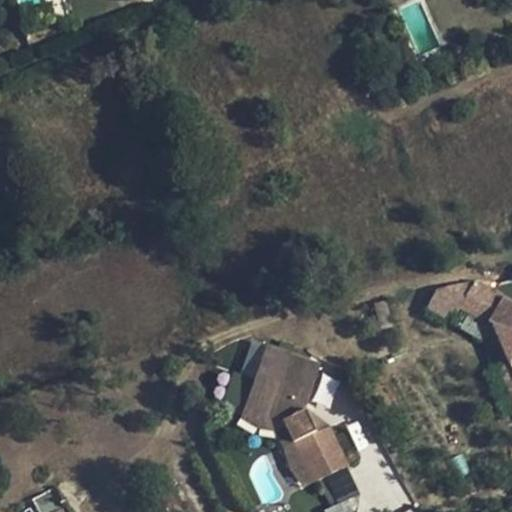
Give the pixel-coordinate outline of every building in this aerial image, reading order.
[(391,95),(387,86),(376,90),(379,100),(391,95)] [(511,280),(498,286),(494,293),(475,283),(473,286),(469,284),(440,294),(431,310),(452,322),(460,309),(488,325),(495,329),(504,349),(511,368),(511,280)] [(460,309),(452,322),(480,338),(488,325),(460,309)] [(488,325),(480,338),(499,349),(499,350),(504,349),(495,329),(488,325)] [(240,377),(252,380),(263,344),(251,340),(240,377)] [(265,346),(243,410),(282,421),(292,442),(311,483),(346,467),(327,427),(314,434),(303,412),(304,411),(319,365),(265,346)] [(511,368),(504,349),(499,350),(501,369),(511,393),(511,368)] [(243,410),(240,418),(258,429),(278,432),(282,421),(243,410)] [(327,427),(304,411),(303,412),(314,434),(327,427)] [(292,442),(282,447),(289,471),(301,488),(311,483),(292,442)] [(347,472),(327,482),(336,501),(357,490),(347,472)] [(68,511),(55,487),(32,500),(38,511),(68,511)]
